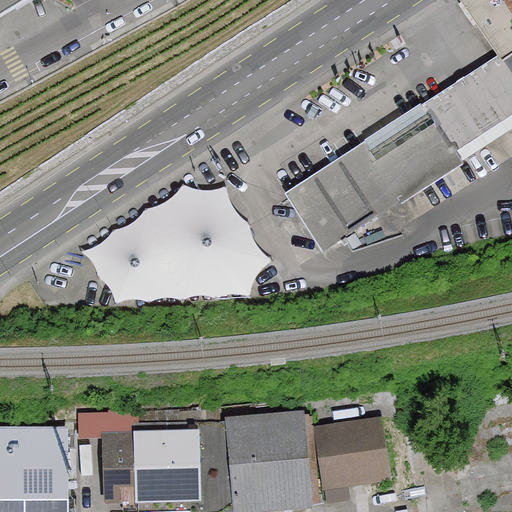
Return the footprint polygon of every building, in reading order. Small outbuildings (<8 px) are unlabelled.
[(0,0),(0,22),(36,0),(0,0)] [(511,0),(463,0),(503,60),(511,53),(511,0)] [(289,198),(325,254),(511,132),(511,73),(503,60),(289,198)] [(248,225),(227,191),(184,186),(145,211),(79,254),(116,307),(249,298),(272,266),(248,225)] [(384,413),(316,425),(325,495),(394,484),(384,413)] [(105,424),(105,435),(104,505),(191,503),(191,511),(315,511),(308,415),(105,424)] [(0,511),(67,511),(67,428),(0,428),(0,511)]
